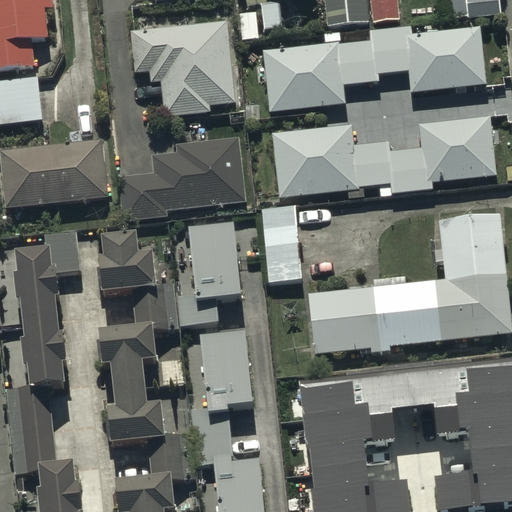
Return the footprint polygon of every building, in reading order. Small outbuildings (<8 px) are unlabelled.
[(0,0),(0,67),(37,63),(34,40),(51,38),(48,10),(58,8),(56,0),(0,0)] [(371,27),(367,0),(325,0),(330,32),(371,27)] [(398,0),(371,0),(375,29),(401,26),(398,0)] [(498,0),(464,0),(467,22),(501,18),(498,0)] [(241,102),(233,22),(133,33),(138,72),(152,70),(153,83),(163,82),(167,116),(215,111),(214,105),(241,102)] [(486,86),(480,28),(414,36),(413,28),(373,33),(378,77),(411,73),(413,95),(486,86)] [(342,84),(377,79),(372,41),(339,45),(338,43),(265,52),(272,111),(345,102),(342,84)] [(34,82),(0,85),(0,129),(39,126),(34,82)] [(491,118),(421,125),(423,149),(389,154),(392,183),(394,194),(435,190),(434,182),(497,175),(491,118)] [(389,154),(388,143),(356,146),(354,125),(274,133),(281,199),(361,190),(361,187),(392,183),(389,154)] [(247,206),(239,144),(176,152),(177,160),(153,163),(155,180),(115,185),(120,226),(167,221),(166,216),(247,206)] [(107,202),(100,147),(0,158),(0,208),(1,215),(107,202)] [(295,207),(263,211),(272,283),(303,280),(295,207)] [(448,281),(314,295),(320,355),(511,334),(511,322),(501,214),(441,220),(448,281)] [(237,224),(192,228),(199,295),(200,300),(218,298),(244,295),(237,224)] [(48,248),(17,251),(30,389),(51,387),(70,386),(59,274),(85,272),(81,231),(46,235),(48,248)] [(140,231),(105,236),(108,256),(101,257),(105,294),(132,290),(161,287),(157,251),(143,253),(140,231)] [(161,287),(132,290),(136,326),(157,324),(178,323),(175,285),(161,287)] [(199,295),(179,297),(182,327),(220,324),(218,298),(200,300),(199,295)] [(136,326),(102,330),(106,363),(115,362),(120,406),(108,407),(113,446),(149,440),(170,438),(166,402),(150,404),(145,361),(161,359),(157,324),(136,326)] [(247,332),(202,337),(211,412),(230,410),(256,406),(247,332)] [(511,360),(302,384),(316,511),(410,511),(407,481),(368,485),(364,444),(392,440),(389,410),(433,405),(437,434),(467,430),(471,469),(433,473),(437,511),(494,511),(511,510),(511,360)] [(30,389),(10,392),(19,474),(43,471),(42,465),(59,462),(51,387),(30,389)] [(211,412),(194,414),(199,466),(216,465),(236,462),(230,410),(211,412)] [(170,438),(149,440),(153,479),(175,477),(197,475),(193,436),(170,438)] [(236,462),(216,465),(221,511),(267,511),(261,459),(236,462)] [(59,462),(42,465),(43,471),(48,511),(83,511),(76,460),(59,462)] [(153,479),(120,483),(122,511),(169,511),(178,510),(175,477),(153,479)]
